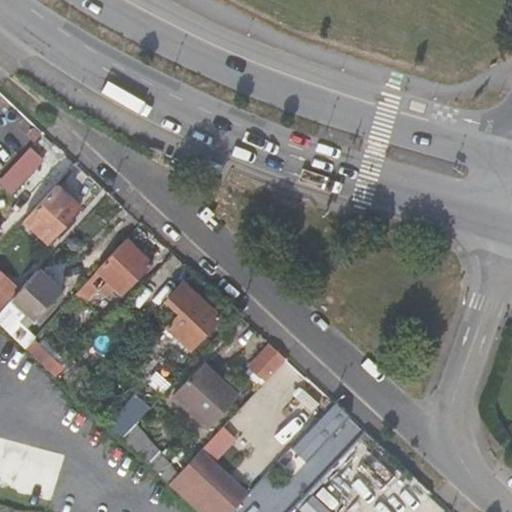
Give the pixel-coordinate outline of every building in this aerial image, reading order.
[(0,184),(10,194),(41,160),(29,147),(0,178),(0,184)] [(47,242),(80,207),(56,184),(23,220),(47,242)] [(122,295),(150,263),(124,238),(95,270),(122,295)] [(58,294),(34,271),(16,291),(0,308),(0,327),(24,349),(34,338),(13,319),(21,309),(33,320),(58,294)] [(0,308),(16,291),(0,276),(0,308)] [(178,283),(161,302),(173,314),(139,350),(149,360),(171,336),(185,350),(215,317),(178,283)] [(247,367),(262,381),(283,358),(269,345),(247,367)] [(45,356),(38,363),(54,378),(61,371),(45,356)] [(194,373),(174,394),(208,427),(227,407),(194,373)] [(325,400),(320,405),(325,409),(329,405),(325,400)] [(304,431),(318,444),(346,416),(331,403),(329,405),(325,409),(304,431)] [(229,511),(241,500),(193,455),(182,467),(227,511),(229,511)] [(167,483),(173,489),(197,511),(227,511),(182,467),(167,483)] [(415,485),(402,502),(407,506),(402,511),(441,511),(445,507),(415,485)]
